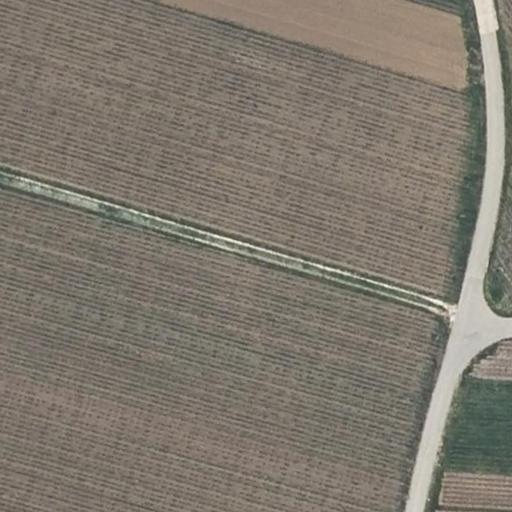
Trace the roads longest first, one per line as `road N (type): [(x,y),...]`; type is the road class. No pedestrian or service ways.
road 1 (track): [(0,177),(467,314)]
road 2 (unclassified): [(467,314),(492,156),(493,92),(478,0)]
road 3 (unclassified): [(410,511),(467,314)]
